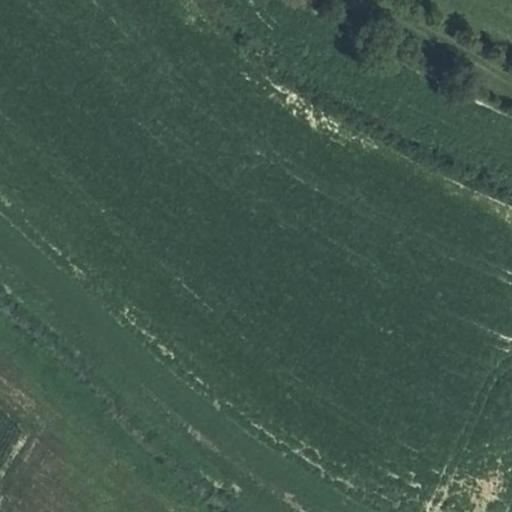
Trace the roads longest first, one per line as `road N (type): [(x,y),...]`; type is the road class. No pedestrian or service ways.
road 1 (track): [(0,272),(296,511)]
road 2 (track): [(0,387),(36,420),(0,491)]
